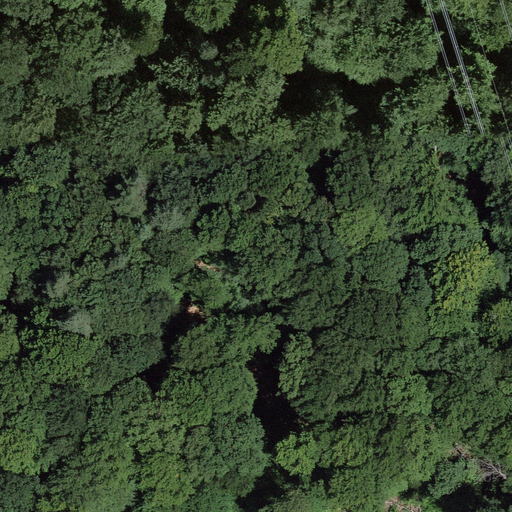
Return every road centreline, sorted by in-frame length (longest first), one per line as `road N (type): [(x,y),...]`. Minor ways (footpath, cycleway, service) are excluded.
road 1 (track): [(511,443),(238,413),(82,365),(0,319)]
road 2 (track): [(163,0),(272,114),(323,155),(511,264)]
